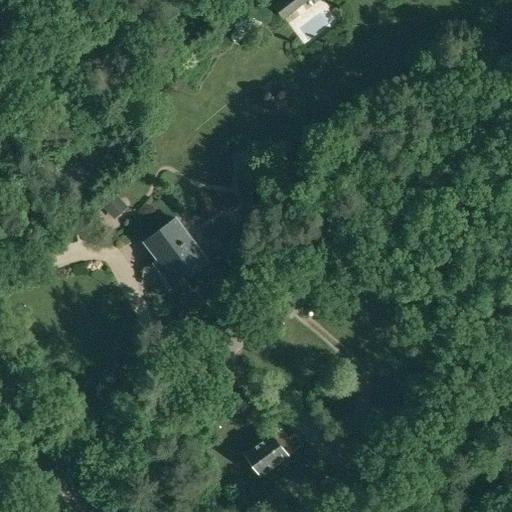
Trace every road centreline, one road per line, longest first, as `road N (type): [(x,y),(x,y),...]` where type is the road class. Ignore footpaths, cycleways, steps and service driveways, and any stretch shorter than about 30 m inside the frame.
road 1 (unclassified): [(73,479),(511,113)]
road 2 (secondary): [(73,479),(0,380)]
